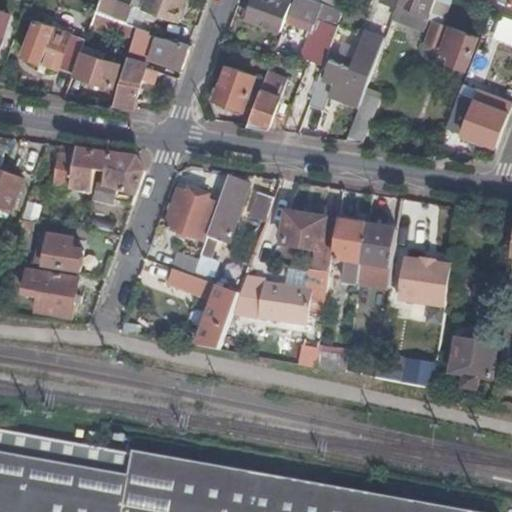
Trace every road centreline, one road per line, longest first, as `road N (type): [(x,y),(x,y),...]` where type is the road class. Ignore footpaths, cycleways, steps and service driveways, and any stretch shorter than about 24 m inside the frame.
road 1 (residential): [(504,192),(173,141)]
road 2 (residential): [(100,340),(173,141)]
road 3 (residential): [(173,141),(0,112)]
road 4 (residential): [(173,141),(223,0)]
